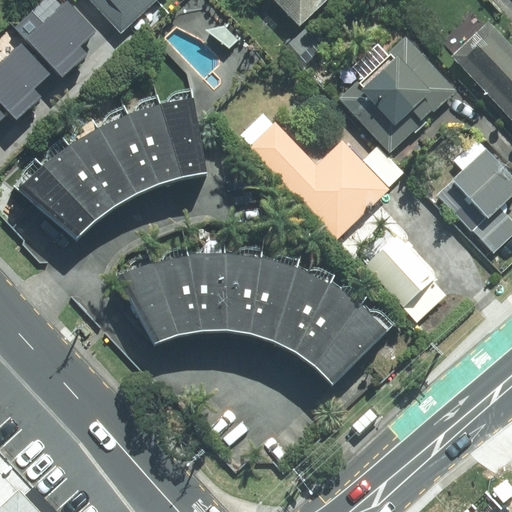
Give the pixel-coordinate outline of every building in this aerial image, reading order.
[(13,28),(25,40),(53,70),(61,78),(87,54),(79,45),(95,30),(66,0),(43,22),(32,10),(13,28)] [(92,0),(121,30),(152,0),(92,0)] [(275,0),(299,25),(325,0),(275,0)] [(511,47),(489,23),(485,26),(473,14),(443,42),(454,54),(452,56),(511,118),(511,47)] [(378,44),(353,67),(363,78),(340,98),(390,151),(454,91),(406,39),(389,55),(378,44)] [(0,102),(9,113),(16,120),(41,97),(33,89),(53,70),(25,40),(0,63),(0,102)] [(207,173),(193,98),(161,104),(182,177),(207,173)] [(0,102),(0,120),(9,113),(0,102)] [(159,184),(182,177),(161,104),(128,114),(159,184)] [(136,194),(159,184),(128,114),(99,128),(136,194)] [(273,125),(263,115),(241,136),(337,237),(388,190),(342,142),(317,166),(276,122),(273,125)] [(115,206),(136,194),(99,128),(70,145),(115,206)] [(511,177),(476,140),(454,160),(464,170),(437,195),(472,232),(473,231),(499,207),(511,194),(511,177)] [(95,220),(115,206),(70,145),(43,165),(95,220)] [(377,146),(363,160),(389,186),(403,173),(377,146)] [(77,239),(95,220),(43,165),(18,189),(77,239)] [(473,231),(493,252),(511,235),(511,221),(499,207),(473,231)] [(399,234),(365,265),(403,307),(433,280),(438,276),(399,234)] [(225,254),(188,255),(202,330),(227,330),(225,254)] [(225,254),(227,330),(251,334),(261,259),(225,254)] [(153,263),(178,335),(202,330),(188,255),(153,263)] [(251,334),(274,341),(297,268),(261,259),(251,334)] [(118,275),(155,344),(178,335),(153,263),(118,275)] [(274,341),(295,352),(330,284),(297,268),(274,341)] [(433,280),(403,307),(417,322),(446,295),(433,280)] [(295,352),(315,366),(361,305),(330,284),(295,352)] [(332,385),(387,331),(361,305),(315,366),(332,385)] [(0,467),(43,511),(58,511),(0,449),(0,467)] [(43,511),(24,492),(0,466),(0,511),(43,511)]
